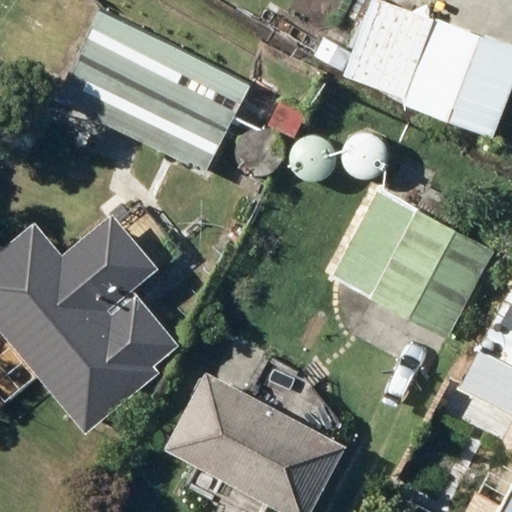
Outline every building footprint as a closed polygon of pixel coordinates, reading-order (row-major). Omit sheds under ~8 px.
[(407,100),(404,107),(495,141),(511,95),(511,51),(375,0),(347,77),(407,100)] [(101,13),(57,103),(208,176),(252,85),(101,13)] [(378,295),(374,302),(451,343),(499,253),(418,211),(437,176),(401,156),(338,274),(378,295)] [(138,294),(162,274),(115,217),(65,259),(37,226),(0,257),(0,331),(89,438),(164,376),(159,369),(183,349),(138,294)] [(511,511),(511,294),(460,391),(511,419),(511,430),(500,452),(511,459),(511,500),(505,511),(511,511)] [(167,456),(277,511),(316,511),(349,448),(208,376),(167,456)]
